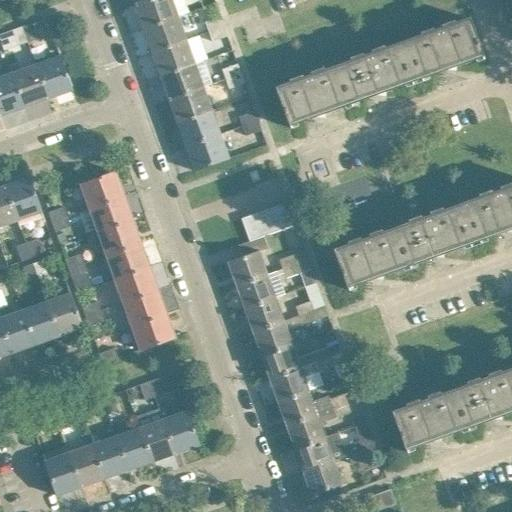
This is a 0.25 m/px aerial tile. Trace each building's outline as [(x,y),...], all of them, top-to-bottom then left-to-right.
[(108,0),(115,18),(129,14),(124,0),(108,0)] [(178,17),(171,0),(150,0),(134,6),(143,29),(178,17)] [(186,41),(178,17),(143,29),(151,53),(186,41)] [(224,28),(220,17),(205,23),(209,33),(224,28)] [(481,56),(482,60),(484,59),(469,19),(444,28),(443,25),(441,25),(443,29),(434,32),(432,28),(431,29),(432,33),(408,41),(415,61),(405,65),(412,85),(413,85),(412,81),(420,78),(422,81),(423,81),(422,77),(434,73),(481,56)] [(37,38),(31,23),(22,27),(27,42),(37,38)] [(27,42),(22,27),(12,30),(18,45),(27,42)] [(228,38),(224,28),(209,33),(212,43),(228,38)] [(195,64),(186,41),(151,53),(160,77),(195,64)] [(412,85),(405,65),(415,61),(408,41),(374,54),(373,50),(371,51),(372,54),(364,57),(362,54),(361,54),(362,58),(338,67),(352,106),(353,106),(351,103),(386,90),(410,81),(412,85)] [(72,91),(60,56),(35,65),(48,100),(72,91)] [(203,88),(200,78),(195,64),(160,77),(168,100),(203,88)] [(48,100),(35,65),(12,74),(24,108),(48,100)] [(241,75),(237,65),(222,70),(226,81),(241,75)] [(351,107),(352,106),(338,67),(313,76),(311,72),(310,73),(311,76),(303,79),(301,76),(300,76),(301,80),(276,89),(291,129),(292,128),(291,124),(303,120),(350,103),(351,107)] [(24,108),(12,74),(0,77),(0,115),(0,117),(24,108)] [(229,91),(245,85),(241,75),(226,81),(229,91)] [(212,112),(203,88),(168,100),(177,124),(212,112)] [(258,121),(254,111),(239,117),(243,127),(258,121)] [(220,135),(216,125),(212,112),(177,124),(185,147),(220,135)] [(261,131),(258,121),(243,127),(246,136),(261,131)] [(229,159),(220,135),(185,147),(194,171),(229,159)] [(124,196),(115,172),(80,184),(89,209),(124,196)] [(29,178),(5,186),(17,220),(41,212),(29,178)] [(0,226),(17,220),(5,186),(0,188),(0,226)] [(511,186),(502,190),(501,187),(500,187),(501,191),(492,194),(491,190),(489,191),(491,194),(466,203),(473,223),(463,227),(471,247),(471,246),(470,243),(479,240),(480,243),(481,243),(480,239),(511,227),(511,186)] [(132,219),(124,196),(89,209),(97,232),(132,219)] [(295,226),(287,203),(276,207),(284,230),(295,226)] [(470,247),(471,247),(463,227),(473,223),(466,203),(432,215),(431,212),(429,212),(431,216),(422,219),(421,215),(419,216),(421,220),(396,228),(410,268),(411,268),(410,264),(469,243),(470,247)] [(51,222),(66,217),(63,207),(48,213),(51,222)] [(284,230),(276,207),(264,211),(272,234),(284,230)] [(272,234),(264,211),(253,215),(261,238),(263,237),(272,234)] [(261,238),(253,215),(241,219),(249,242),(261,238)] [(70,228),(66,217),(51,222),(55,233),(70,228)] [(140,243),(132,219),(97,232),(106,256),(140,243)] [(410,268),(396,228),(371,237),(370,234),(368,234),(369,238),(361,241),(360,237),(358,238),(360,241),(335,251),(349,290),(350,290),(349,286),(408,265),(410,268)] [(261,238),(249,242),(238,246),(242,257),(227,263),(235,286),(268,275),(259,252),(268,249),(263,237),(261,238)] [(34,240),(25,243),(31,259),(40,255),(34,240)] [(31,259),(25,243),(16,246),(21,262),(31,259)] [(149,267),(140,243),(106,256),(114,279),(149,267)] [(283,270),(308,261),(305,251),(279,261),(283,270)] [(68,269),(83,264),(80,255),(65,260),(68,269)] [(47,276),(42,261),(32,264),(38,280),(47,276)] [(286,279),(312,270),(308,261),(283,270),(286,279)] [(38,280),(32,264),(23,268),(29,283),(38,280)] [(87,274),(83,264),(68,269),(72,279),(87,274)] [(157,290),(149,267),(114,279),(122,303),(157,290)] [(277,272),(268,275),(235,286),(243,310),(276,299),(285,295),(277,272)] [(166,314),(157,290),(122,303),(131,327),(166,314)] [(83,327),(70,293),(46,301),(58,336),(83,327)] [(284,322),(276,299),(243,310),(252,333),(284,322)] [(58,336),(46,301),(22,310),(35,344),(58,336)] [(97,302),(82,307),(85,317),(100,311),(97,302)] [(296,307),(299,316),(314,311),(310,302),(296,307)] [(35,344),(22,310),(10,314),(7,307),(0,309),(0,323),(11,353),(35,344)] [(287,330),(328,316),(325,307),(314,311),(299,316),(284,322),(252,333),(260,356),(292,344),(287,330)] [(104,321),(100,311),(85,317),(89,327),(104,321)] [(174,338),(166,314),(131,327),(140,351),(174,338)] [(0,356),(11,353),(0,323),(0,356)] [(268,380),(330,358),(341,354),(338,344),(297,358),(292,344),(260,356),(268,380)] [(114,349),(99,354),(102,364),(117,359),(114,349)] [(341,354),(330,358),(268,380),(276,403),(309,391),(304,377),(344,363),(341,354)] [(511,369),(491,377),(490,374),(488,374),(489,378),(481,381),(479,377),(478,378),(479,381),(454,391),(468,430),(469,430),(468,426),(511,410),(511,369)] [(178,388),(173,373),(148,382),(154,397),(178,388)] [(154,397),(148,382),(139,385),(144,400),(154,397)] [(285,426),(358,401),(354,390),(329,399),(328,396),(312,401),(309,391),(276,403),(285,426)] [(467,431),(468,430),(454,391),(429,400),(428,396),(426,397),(428,400),(419,403),(418,400),(417,400),(418,403),(392,413),(407,453),(408,452),(407,448),(466,427),(467,431)] [(116,410),(111,395),(101,398),(107,413),(116,410)] [(107,413),(101,398),(91,402),(96,417),(107,413)] [(320,425),(361,410),(358,401),(285,426),(293,450),(325,438),(320,425)] [(69,426),(64,411),(54,414),(60,430),(69,426)] [(199,446),(187,411),(162,420),(174,454),(199,446)] [(60,430),(54,414),(44,418),(49,433),(60,430)] [(174,454),(162,420),(139,428),(151,462),(174,454)] [(377,456),(374,447),(366,424),(354,428),(359,442),(342,448),(337,434),(325,438),(293,450),(301,473),(333,462),(349,456),(363,451),(367,460),(377,456)] [(151,462),(139,428),(115,436),(127,471),(151,462)] [(127,471),(115,436),(91,445),(103,479),(127,471)] [(103,479),(91,445),(68,453),(80,487),(103,479)] [(352,466),(367,460),(363,451),(349,456),(352,466)] [(80,487),(68,453),(43,462),(55,496),(80,487)] [(342,485),(333,462),(301,473),(309,497),(342,485)] [(382,511),(395,507),(390,491),(364,500),(368,511),(382,511)]
